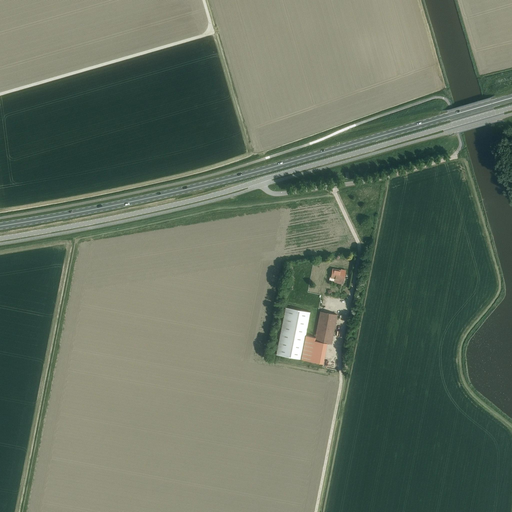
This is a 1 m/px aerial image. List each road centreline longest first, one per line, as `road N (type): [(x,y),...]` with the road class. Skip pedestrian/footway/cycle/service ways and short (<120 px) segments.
road 1 (primary): [(0,226),(199,186),(492,103)]
road 2 (unclassified): [(0,238),(260,180)]
road 3 (unclassified): [(260,180),(511,108)]
road 4 (unclassified): [(260,180),(282,193),(369,181),(452,156)]
road 5 (track): [(337,361),(340,393),(316,511)]
